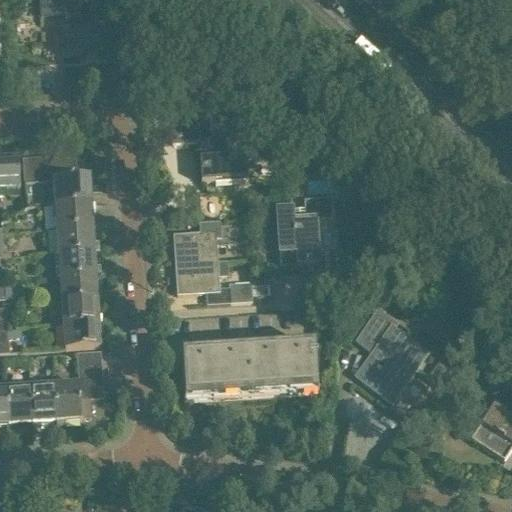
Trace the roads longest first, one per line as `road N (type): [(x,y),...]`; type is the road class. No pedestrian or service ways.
road 1 (residential): [(0,120),(89,114),(111,122),(132,452)]
road 2 (residential): [(506,511),(132,452)]
road 3 (primary): [(511,173),(313,0)]
road 4 (residential): [(132,452),(0,463)]
